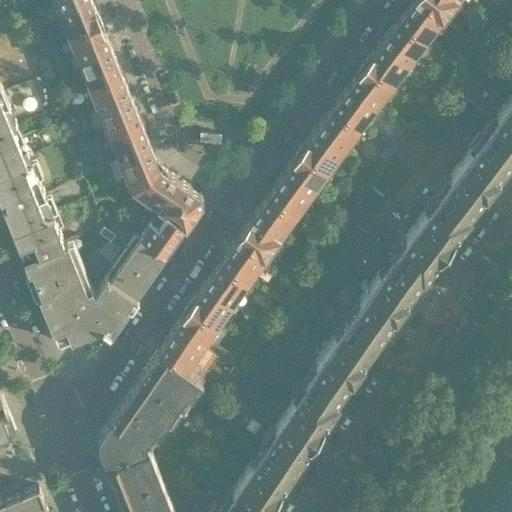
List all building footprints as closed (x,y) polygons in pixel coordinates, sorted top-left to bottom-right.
[(99,18),(91,0),(70,0),(57,6),(67,30),(99,18)] [(426,36),(442,15),(422,0),(408,0),(397,15),(426,36)] [(453,1),(453,0),(422,0),(442,15),(453,1)] [(410,58),(426,36),(397,15),(381,36),(410,58)] [(109,42),(99,18),(67,30),(77,55),(109,42)] [(40,40),(36,27),(26,30),(31,43),(40,40)] [(410,58),(381,36),(365,58),(394,78),(397,73),(404,65),(410,58)] [(119,68),(109,42),(77,55),(88,81),(119,68)] [(55,75),(46,55),(37,59),(45,79),(55,75)] [(377,101),(394,78),(365,58),(349,80),(377,101)] [(130,93),(119,68),(88,81),(98,106),(130,93)] [(371,108),(377,101),(349,80),(332,101),(361,122),(365,117),(371,108)] [(436,141),(458,112),(447,103),(451,98),(442,91),(431,105),(440,112),(424,132),(436,141)] [(495,108),(482,125),(511,147),(511,94),(508,91),(503,98),(508,102),(500,112),(495,108)] [(140,118),(130,93),(98,106),(108,131),(140,118)] [(6,99),(2,101),(0,101),(0,166),(29,154),(6,99)] [(344,144),(361,122),(332,101),(316,123),(344,144)] [(150,143),(140,118),(108,131),(118,156),(150,143)] [(338,153),(344,144),(316,123),(300,145),(328,166),(331,162),(338,153)] [(435,186),(437,187),(468,210),(511,152),(511,147),(482,125),(469,142),(474,146),(466,156),(461,152),(457,158),(462,162),(454,172),(449,168),(435,186)] [(161,165),(156,158),(150,143),(118,156),(131,187),(161,165)] [(328,166),(300,145),(284,166),(313,187),(328,166)] [(29,154),(0,166),(0,197),(11,225),(51,209),(29,154)] [(156,204),(176,175),(161,165),(131,187),(156,204)] [(306,196),(313,187),(284,166),(268,188),(296,209),(300,204),(306,196)] [(184,222),(201,199),(199,191),(176,175),(156,204),(158,206),(167,211),(167,210),(184,222)] [(361,178),(355,186),(362,191),(368,183),(361,178)] [(351,186),(342,198),(352,206),(361,194),(351,186)] [(405,230),(391,249),(421,272),(422,273),(469,211),(468,210),(437,187),(425,203),(430,206),(422,217),(417,214),(413,220),(418,223),(410,234),(405,230)] [(280,231),(296,209),(268,188),(252,211),(280,231)] [(339,208),(328,222),(336,228),(346,214),(339,208)] [(51,209),(11,225),(23,255),(63,238),(51,209)] [(164,252),(180,229),(184,222),(167,210),(167,211),(157,225),(146,217),(136,232),(139,234),(164,252)] [(264,254),(280,231),(252,211),(251,210),(248,215),(248,216),(239,229),(238,229),(234,234),(235,234),(235,235),(264,254)] [(342,266),(367,231),(355,223),(331,258),(342,266)] [(117,235),(105,227),(101,234),(112,242),(117,235)] [(139,234),(136,232),(134,231),(121,250),(151,271),(164,252),(139,234)] [(248,276),(264,254),(235,235),(220,256),(248,276)] [(94,289),(91,283),(86,285),(66,237),(63,238),(23,255),(57,339),(101,322),(110,329),(137,291),(107,270),(94,289)] [(359,293),(346,311),(379,333),(421,272),(391,249),(390,249),(379,264),(383,267),(376,278),(371,275),(366,283),(370,286),(363,296),(359,293)] [(151,271),(121,250),(107,270),(137,291),(151,271)] [(245,281),(248,276),(220,256),(205,277),(233,297),(238,290),(245,281)] [(295,264),(284,281),(292,287),(303,270),(295,264)] [(227,305),(233,297),(205,277),(189,300),(217,320),(221,314),(227,305)] [(202,342),(217,320),(189,300),(174,322),(202,342)] [(303,373),(307,376),(335,396),(379,333),(346,311),(335,326),(340,329),(331,342),(327,339),(323,345),(327,348),(320,358),(315,355),(303,373)] [(186,364),(202,342),(174,322),(158,345),(186,364)] [(169,424),(193,389),(203,375),(186,364),(158,345),(157,345),(98,431),(98,440),(106,460),(149,443),(146,435),(153,425),(160,430),(166,422),(169,424)] [(257,388),(281,353),(270,346),(246,381),(257,388)] [(335,396),(307,376),(295,394),(299,396),(292,406),(288,403),(284,410),(288,413),(281,423),(277,420),(265,438),(296,459),(338,397),(335,396)] [(0,429),(5,428),(5,426),(7,421),(12,419),(0,390),(0,429)] [(235,482),(221,502),(236,511),(260,511),(296,459),(265,438),(253,456),(257,458),(250,468),(246,466),(241,473),(245,475),(239,485),(235,482)] [(150,511),(173,503),(157,463),(149,443),(106,460),(126,511),(150,511)] [(49,511),(38,483),(19,490),(28,511),(49,511)] [(28,511),(19,490),(3,497),(8,511),(28,511)] [(8,511),(3,497),(0,497),(0,511),(8,511)] [(236,511),(221,502),(216,498),(206,511),(236,511)] [(177,511),(173,503),(150,511),(177,511)]
